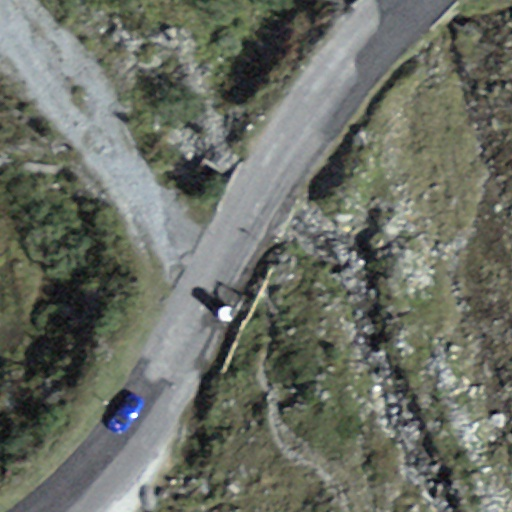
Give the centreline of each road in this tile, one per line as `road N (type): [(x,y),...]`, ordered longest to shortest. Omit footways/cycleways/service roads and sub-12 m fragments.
road 1 (tertiary): [(412,0),(308,122),(126,440),(56,511)]
road 2 (track): [(230,261),(194,244),(0,4)]
